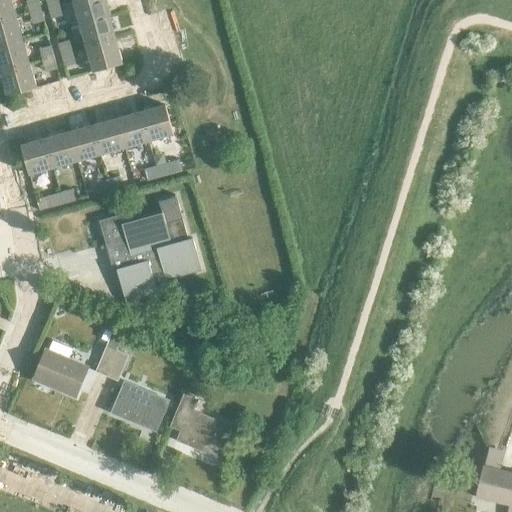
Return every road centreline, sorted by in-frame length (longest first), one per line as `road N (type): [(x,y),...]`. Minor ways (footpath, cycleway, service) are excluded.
road 1 (residential): [(0,378),(29,292),(0,147)]
road 2 (residential): [(0,123),(141,82),(150,64),(133,0)]
road 3 (tertiary): [(198,511),(0,426)]
